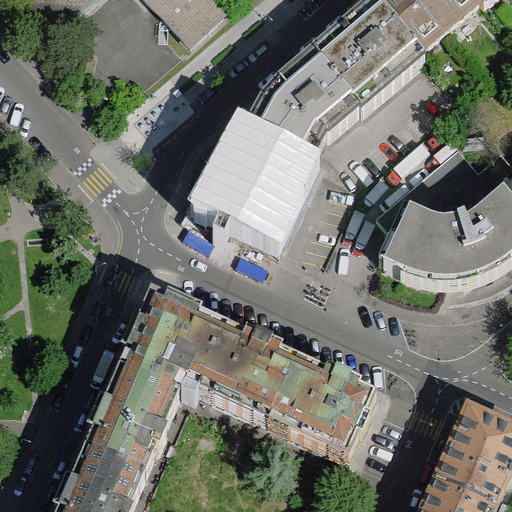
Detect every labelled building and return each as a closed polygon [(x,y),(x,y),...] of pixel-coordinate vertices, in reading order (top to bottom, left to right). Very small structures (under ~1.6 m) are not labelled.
[(40,0),(41,1),(28,13),(53,41),(70,25),(96,0),(40,0)] [(142,0),(192,54),(228,20),(208,0),(142,0)] [(482,8),(475,0),(390,0),(378,11),(420,61),(482,8)] [(502,0),(475,0),(482,8),(486,13),(502,0)] [(420,61),(378,11),(315,64),(362,119),(364,122),(426,69),(420,61)] [(362,119),(315,64),(278,95),(265,109),(261,117),(250,138),(312,172),(323,152),(327,145),(330,146),(362,119)] [(312,172),(250,138),(205,217),(277,251),(312,172)] [(377,224),(398,248),(407,225),(425,233),(451,234),(476,224),(503,204),(511,196),(511,170),(502,160),(480,178),(459,155),(377,224)] [(511,196),(503,204),(476,224),(451,234),(425,233),(407,225),(398,248),(386,274),(415,287),(444,293),(472,290),(500,278),(511,268),(511,196)] [(118,378),(174,402),(181,389),(201,398),(230,336),(151,300),(118,378)] [(301,369),(230,336),(201,398),(271,431),(301,369)] [(378,405),(301,369),(271,431),(351,467),(378,405)] [(84,457),(146,483),(180,405),(174,402),(118,378),(84,457)] [(438,489),(490,511),(497,511),(511,479),(511,436),(470,416),(438,489)] [(60,511),(134,511),(146,483),(84,457),(60,511)] [(427,511),(490,511),(438,489),(427,511)]
